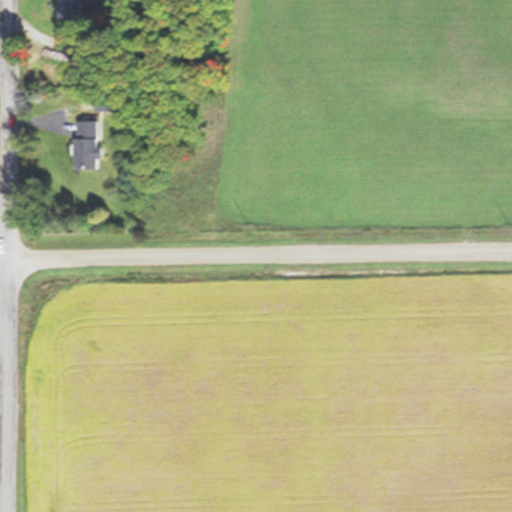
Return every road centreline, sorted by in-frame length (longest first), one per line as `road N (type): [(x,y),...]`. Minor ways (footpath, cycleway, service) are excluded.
road 1 (residential): [(2,511),(4,0)]
road 2 (residential): [(3,256),(511,248)]
